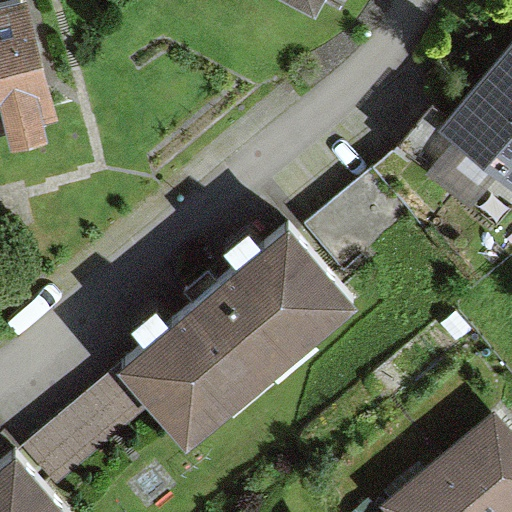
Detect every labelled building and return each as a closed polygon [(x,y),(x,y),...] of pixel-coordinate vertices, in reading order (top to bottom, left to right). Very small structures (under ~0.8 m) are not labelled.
[(330,0),(295,0),(324,14),(330,0)] [(35,1),(0,8),(0,121),(59,109),(35,1)] [(511,49),(434,146),(511,209),(511,49)] [(305,228),(137,372),(204,449),(372,305),(305,228)] [(511,511),(511,423),(503,413),(390,509),(392,511),(511,511)] [(89,511),(31,448),(0,475),(0,511),(89,511)]
